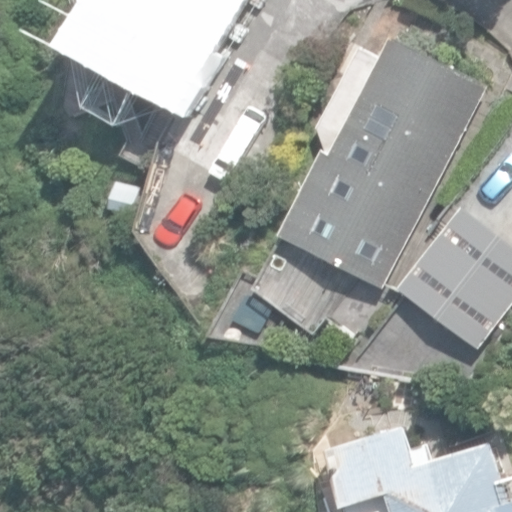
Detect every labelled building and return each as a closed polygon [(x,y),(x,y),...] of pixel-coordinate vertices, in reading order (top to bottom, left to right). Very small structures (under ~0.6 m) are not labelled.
[(119,0),(119,2),(165,27),(143,69),(183,90),(227,9),(236,14),(243,0),(119,0)] [(287,234),(391,287),(496,83),(401,34),(401,35),(388,59),(365,47),(323,127),(332,148),(287,234)] [(136,213),(142,186),(118,181),(112,207),(136,213)] [(392,321),(462,370),(510,301),(440,252),(392,321)] [(511,511),(511,494),(496,442),(438,460),(433,443),(418,447),(412,426),(332,450),(351,511),(511,511)]
